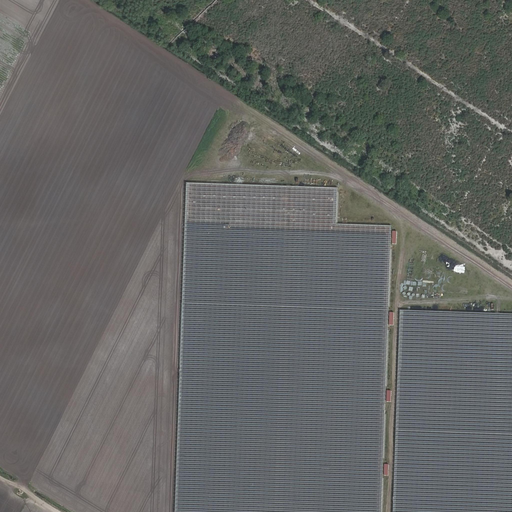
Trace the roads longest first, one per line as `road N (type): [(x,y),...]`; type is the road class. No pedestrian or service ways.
road 1 (track): [(84,0),(249,111),(206,177),(178,184),(170,511)]
road 2 (track): [(249,111),(511,284)]
road 3 (track): [(393,205),(402,228),(388,511)]
